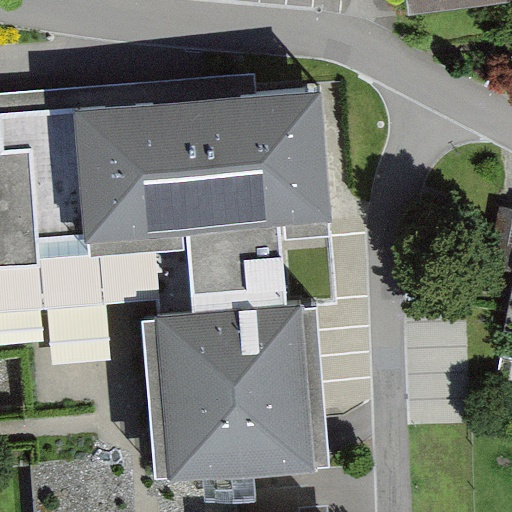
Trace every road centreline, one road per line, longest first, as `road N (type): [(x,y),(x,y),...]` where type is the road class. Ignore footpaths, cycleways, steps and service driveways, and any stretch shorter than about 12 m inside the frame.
road 1 (residential): [(18,0),(357,45),(511,123)]
road 2 (track): [(441,90),(397,191),(390,235),(395,511)]
